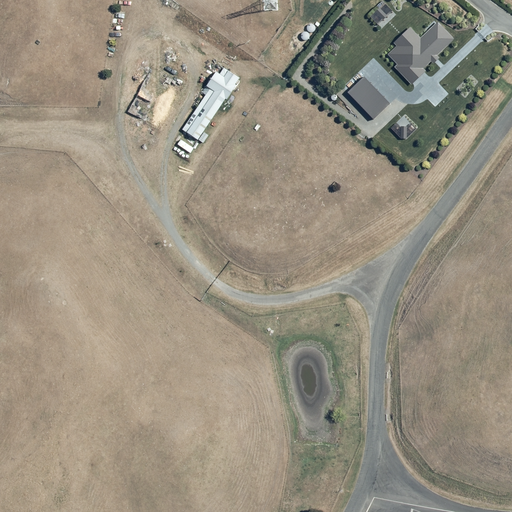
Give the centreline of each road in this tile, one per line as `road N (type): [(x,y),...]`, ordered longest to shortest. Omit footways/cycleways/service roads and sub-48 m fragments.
road 1 (unclassified): [(352,485),(364,440),(376,289),(511,85)]
road 2 (unclassified): [(352,485),(431,504),(511,510)]
